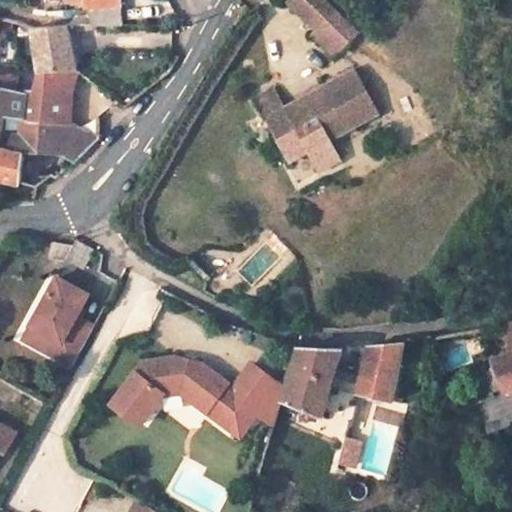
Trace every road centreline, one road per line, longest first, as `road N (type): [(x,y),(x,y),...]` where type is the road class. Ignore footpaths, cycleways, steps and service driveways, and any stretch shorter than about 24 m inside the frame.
road 1 (residential): [(511,314),(288,335),(148,267)]
road 2 (residential): [(77,208),(119,164),(210,27)]
